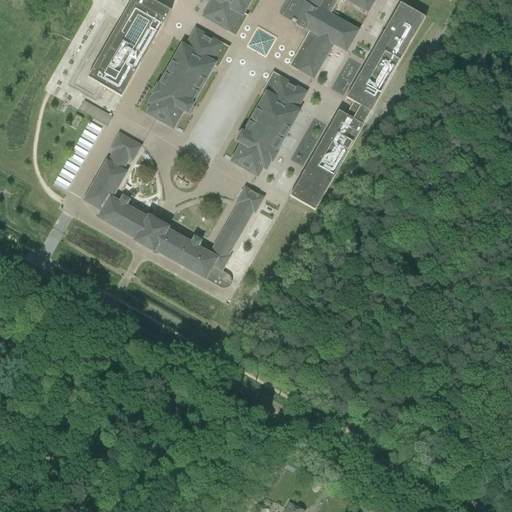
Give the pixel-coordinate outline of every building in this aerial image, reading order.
[(132,0),(114,33),(87,79),(99,85),(103,88),(121,98),(129,84),(133,86),(163,33),(186,46),(194,32),(222,47),(212,65),(216,67),(215,68),(263,95),(263,94),(266,95),(267,96),(277,79),(305,95),(304,96),(337,115),(290,197),(311,209),(315,211),(363,126),(365,123),(371,112),(394,72),(425,18),(400,4),(346,98),(346,99),(343,98),(311,83),(311,85),(292,74),(294,71),(302,56),(276,41),(256,29),(242,21),(241,22),(237,20),(228,38),(189,16),(198,0),(132,0)] [(213,0),(203,17),(229,32),(229,31),(231,32),(235,35),(243,22),(245,18),(242,16),(251,0),(213,0)] [(299,54),(292,66),(295,68),(298,69),(298,70),(314,79),(334,44),(348,51),(359,31),(337,18),(338,16),(333,13),(340,0),(368,16),(371,10),(373,11),(379,0),(287,0),(279,15),(284,18),(284,19),(292,23),(291,24),(295,26),(296,25),(304,30),(305,28),(311,32),(299,54)] [(221,46),(195,31),(195,32),(186,48),(182,46),(159,86),(158,85),(152,95),(154,96),(149,104),(153,106),(147,115),(173,130),(183,112),(188,115),(193,106),(192,105),(214,66),(214,65),(217,67),(227,50),(221,46)] [(242,146),(232,163),(256,177),(257,178),(263,168),(266,170),(270,162),(272,163),(278,154),(276,153),(299,113),(296,111),(297,109),(304,96),(305,95),(306,94),(280,79),(280,80),(273,76),(263,93),(266,95),(263,101),(244,134),(242,133),(242,134),(236,143),(242,146)] [(112,117),(84,101),(79,110),(107,126),(112,117)] [(75,131),(82,119),(77,116),(70,128),(75,131)] [(85,129),(97,136),(101,129),(89,122),(85,129)] [(80,137),(93,144),(97,138),(84,131),(80,137)] [(153,253),(155,251),(220,288),(222,289),(223,289),(225,289),(227,288),(228,288),(229,287),(230,286),(231,284),(231,283),(231,281),(231,279),(230,277),(228,275),(221,271),(229,257),(228,256),(253,212),(255,213),(263,199),(245,189),(237,203),(238,204),(226,226),(227,226),(226,228),(225,227),(209,256),(197,248),(199,245),(200,242),(194,239),(191,245),(166,231),(167,229),(149,218),(148,220),(125,207),(129,201),(123,198),(119,204),(111,199),(125,175),(121,173),(129,159),(132,161),(140,147),(119,135),(117,138),(117,139),(116,140),(111,149),(114,151),(107,163),(84,202),(103,212),(100,217),(99,217),(98,219),(136,240),(134,242),(151,252),(153,253)] [(76,145),(88,152),(92,146),(79,139),(76,145)] [(72,153),(84,160),(88,153),(75,146),(72,153)] [(67,160),(80,167),(83,161),(71,154),(67,160)] [(63,169),(75,176),(79,169),(66,162),(63,169)] [(58,176),(71,183),(74,177),(62,170),(58,176)] [(53,184),(66,191),(70,185),(57,178),(53,184)] [(289,199),(253,263),(268,272),(305,208),(289,199)] [(289,503),(284,511),(304,511),(305,511),(289,503)]
